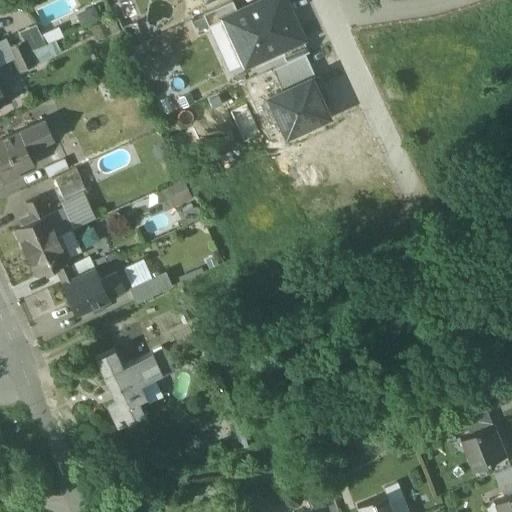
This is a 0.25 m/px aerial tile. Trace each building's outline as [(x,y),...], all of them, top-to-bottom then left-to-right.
[(232,0),(231,0),(203,13),(209,26),(223,19),(223,18),(238,11),(232,0)] [(302,39),(284,0),(262,0),(238,11),(223,18),(223,19),(244,65),(281,49),(302,39)] [(308,51),(302,39),(281,49),(286,61),(304,53),(308,51)] [(21,40),(8,46),(14,59),(27,52),(21,40)] [(43,45),(27,52),(32,64),(49,56),(43,45)] [(27,52),(14,59),(19,70),(32,64),(27,52)] [(286,61),(272,68),(282,90),(310,77),(310,79),(315,77),(304,53),(286,61)] [(268,96),(286,134),(327,115),(310,79),(310,77),(282,90),(268,96)] [(0,79),(0,102),(9,99),(0,79)] [(44,118),(0,138),(0,176),(3,183),(20,175),(18,169),(33,162),(25,144),(32,141),(34,146),(53,138),(44,118)] [(64,158),(44,166),(48,176),(68,168),(64,158)] [(75,166),(54,176),(58,187),(79,177),(80,177),(75,166)] [(79,177),(58,187),(64,200),(85,190),(79,177)] [(158,207),(191,202),(188,181),(155,186),(158,207)] [(37,196),(26,201),(34,218),(45,213),(37,196)] [(61,208),(48,214),(57,235),(70,229),(61,208)] [(34,218),(14,227),(25,250),(57,235),(48,214),(47,212),(34,218)] [(81,250),(71,229),(70,229),(57,235),(67,256),(81,250)] [(57,235),(25,250),(35,274),(55,265),(67,260),(68,259),(67,256),(57,235)] [(67,260),(55,265),(62,281),(75,275),(67,260)] [(62,281),(71,301),(70,302),(74,311),(75,313),(109,298),(108,295),(100,279),(94,266),(75,275),(62,281)] [(115,272),(100,279),(108,295),(123,288),(115,272)] [(161,272),(129,287),(135,301),(168,286),(161,272)] [(123,365),(115,348),(97,357),(115,398),(107,402),(118,424),(129,418),(137,431),(150,424),(139,400),(147,396),(141,383),(162,374),(152,351),(123,365)] [(483,400),(461,411),(465,421),(470,419),(469,418),(487,411),(483,400)] [(487,411),(469,418),(470,419),(473,427),(491,420),(487,411)] [(491,426),(461,438),(472,467),(502,456),(491,426)] [(511,466),(493,474),(497,486),(504,484),(507,491),(511,488),(511,466)] [(323,505),(314,482),(303,487),(312,509),(323,505)] [(398,483),(384,488),(387,494),(390,503),(404,497),(398,483)] [(387,494),(357,506),(359,511),(394,511),(390,503),(387,494)] [(511,511),(511,497),(495,504),(497,511),(511,511)]
